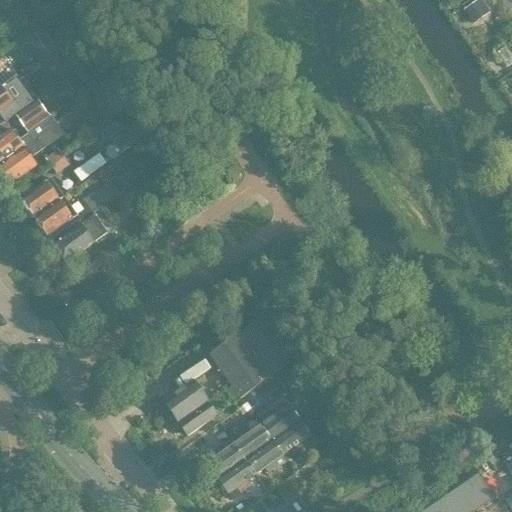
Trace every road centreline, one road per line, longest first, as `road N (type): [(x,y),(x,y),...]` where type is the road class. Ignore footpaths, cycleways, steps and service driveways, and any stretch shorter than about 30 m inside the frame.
road 1 (residential): [(142,484),(0,296)]
road 2 (secondary): [(126,511),(0,366)]
